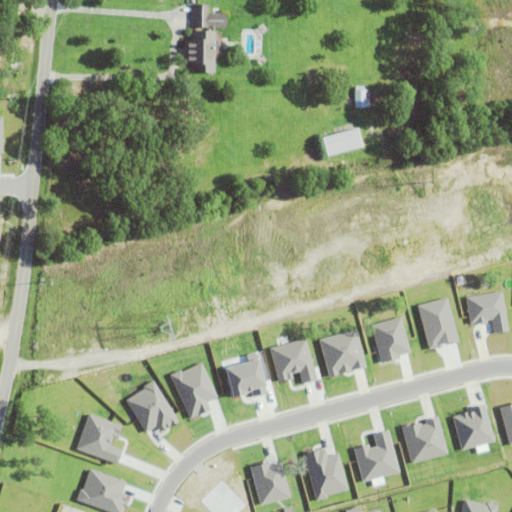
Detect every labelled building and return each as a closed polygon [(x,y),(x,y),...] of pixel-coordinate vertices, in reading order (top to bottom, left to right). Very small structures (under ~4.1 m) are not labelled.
[(191,27),(191,4),(208,4),(208,12),(225,13),(225,28),(191,27)] [(190,71),(190,63),(184,63),(184,38),(190,38),(190,30),(214,30),(214,71),(190,71)] [(370,89),(370,107),(354,107),(354,89),(355,89),(355,86),(364,86),(364,89),(370,89)] [(324,135),(327,154),(363,148),(360,129),(324,135)] [(461,511),(496,511),(498,505),(464,498),(461,511)]
